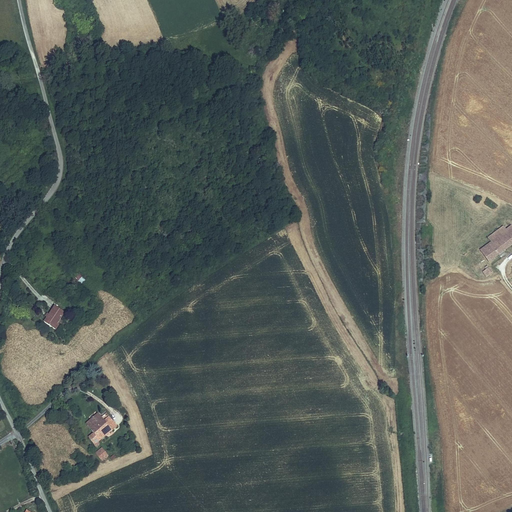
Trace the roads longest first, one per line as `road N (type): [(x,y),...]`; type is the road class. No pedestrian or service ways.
road 1 (unclassified): [(0,265),(60,170),(19,0)]
road 2 (unclassified): [(49,511),(0,399)]
